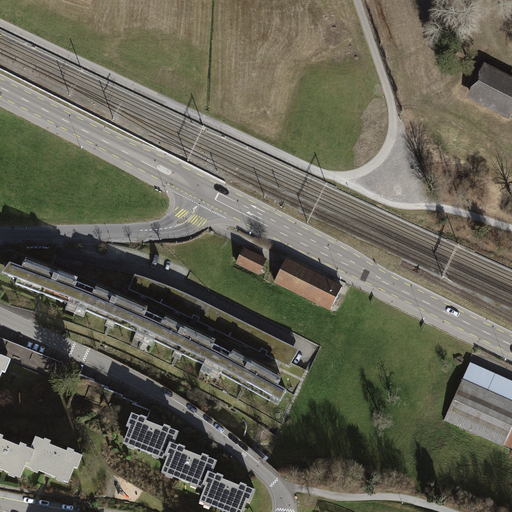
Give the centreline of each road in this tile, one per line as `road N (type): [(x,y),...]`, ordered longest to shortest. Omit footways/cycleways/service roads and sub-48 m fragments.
road 1 (unclassified): [(338,176),(0,22)]
road 2 (residential): [(0,315),(122,372),(224,439),(282,494),(284,511)]
road 3 (primary): [(205,192),(511,346)]
road 4 (primary): [(0,88),(205,192)]
road 5 (residential): [(205,192),(188,216),(162,229),(0,233)]
